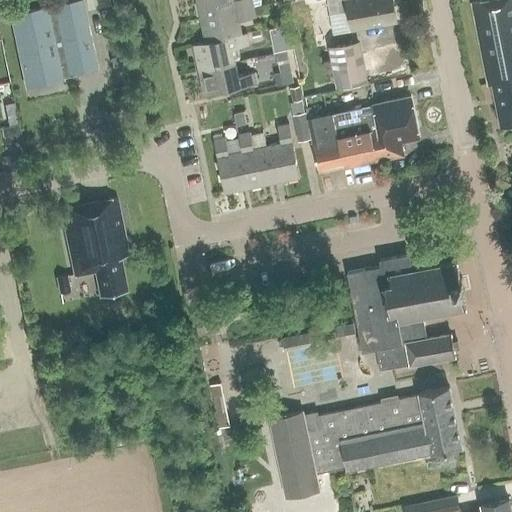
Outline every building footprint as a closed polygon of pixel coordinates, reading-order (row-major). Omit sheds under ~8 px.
[(62,74),(96,67),(81,0),(76,0),(11,14),(26,85),(63,78),(62,74)] [(230,0),(198,7),(206,42),(242,35),(242,34),(239,21),(256,17),(252,0),(230,0)] [(392,0),(328,0),(334,32),(353,29),(397,21),(392,0)] [(511,0),(485,0),(472,2),(488,85),(494,84),(501,125),(511,122),(511,0)] [(206,42),(193,44),(199,70),(235,62),(232,48),(249,45),(247,33),(242,34),(242,35),(206,42)] [(368,81),(360,40),(328,46),(336,87),(368,81)] [(235,62),(199,70),(204,95),(257,84),(255,72),(238,75),(235,62)] [(290,87),(293,101),(303,99),(300,85),(290,87)] [(402,140),(418,137),(410,97),(308,118),(313,142),(312,142),(318,172),(405,154),(402,140)] [(292,115),(298,142),(311,139),(305,112),(292,115)] [(267,146),(275,182),(300,177),(289,124),(278,126),(281,143),(267,146)] [(238,134),(242,151),(250,188),(275,182),(267,146),(253,149),(250,132),(238,134)] [(250,188),(242,151),(229,154),(225,137),(214,140),(225,193),(250,188)] [(18,154),(0,157),(0,164),(1,170),(20,166),(18,154)] [(120,257),(129,255),(117,197),(60,208),(74,276),(95,271),(100,297),(127,291),(120,257)] [(363,351),(376,348),(380,369),(410,363),(411,363),(455,355),(454,347),(458,347),(457,341),(452,342),(451,334),(427,338),(423,315),(465,307),(462,289),(464,289),(462,278),(460,279),(457,262),(412,270),(409,254),(379,260),(380,266),(347,273),(363,351)] [(56,276),(59,293),(70,291),(67,274),(56,276)] [(287,336),(289,345),(331,336),(329,327),(287,336)] [(431,453),(461,447),(449,387),(398,397),(397,395),(382,398),(383,402),(318,415),(317,412),(305,414),(304,410),(270,417),(286,497),(320,491),(316,472),(346,466),(347,469),(431,452),(431,453)] [(212,397),(219,428),(230,426),(223,395),(212,397)] [(408,505),(409,511),(447,511),(460,510),(457,494),(425,500),(426,502),(408,505)] [(511,511),(509,499),(480,505),(481,510),(473,511),(511,511)]
